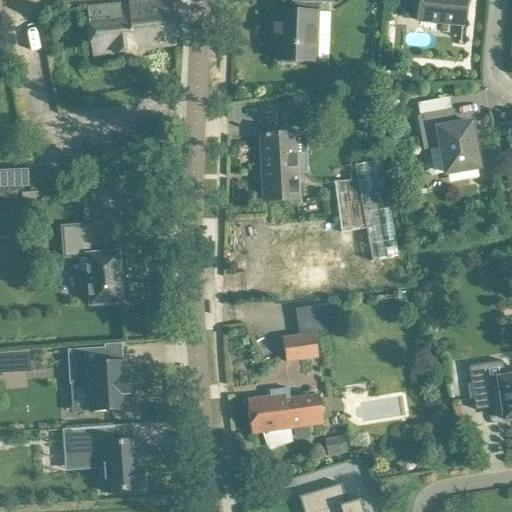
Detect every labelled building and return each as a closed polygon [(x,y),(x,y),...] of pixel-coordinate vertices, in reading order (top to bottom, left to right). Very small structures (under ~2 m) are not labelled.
[(175,45),(170,0),(128,0),(128,1),(87,6),(92,54),(175,45)] [(317,37),(318,12),(318,2),(332,3),(332,0),(292,0),(292,1),(295,2),(294,12),(273,11),(272,34),(279,34),(279,42),(276,42),(276,61),(279,61),(282,64),(293,64),(296,61),(316,62),(316,61),(313,61),(313,37),(317,37)] [(462,26),(464,0),(407,0),(419,1),(417,21),(462,26)] [(479,168),(470,123),(455,125),(453,112),(452,112),(449,98),(417,104),(420,118),(419,118),(424,149),(440,146),(445,174),(479,168)] [(298,200),(295,134),(260,136),(263,201),(298,200)] [(358,180),(334,181),(341,232),(366,228),(372,262),(398,257),(382,163),(355,168),(358,180)] [(93,254),(92,245),(94,245),(93,225),(61,227),(63,258),(86,257),(87,272),(79,273),(80,288),(88,288),(89,306),(122,304),(118,252),(93,254)] [(318,358),(314,335),(330,333),(325,305),(295,310),(300,337),(283,339),(286,362),(318,358)] [(90,412),(125,410),(124,394),(128,394),(127,378),(124,378),(123,362),(105,363),(104,349),(68,351),(70,384),(88,383),(90,412)] [(38,378),(38,357),(6,357),(6,378),(38,378)] [(511,376),(505,377),(502,361),(469,367),(475,410),(494,408),(493,405),(501,404),(504,420),(511,418),(511,376)] [(323,425),(320,396),(290,400),(290,395),(247,401),(252,434),(262,433),(268,450),(291,442),(289,429),(323,425)] [(142,487),(140,468),(139,454),(136,455),(135,441),(115,442),(113,426),(70,429),(70,430),(72,456),(100,454),(103,492),(139,490),(139,487),(142,487)] [(328,457),(348,453),(344,435),(324,439),(328,457)] [(368,511),(369,511),(366,511),(363,511),(359,499),(346,503),(344,498),(345,497),(341,484),(339,485),(299,497),(299,499),(303,511),(368,511)]
